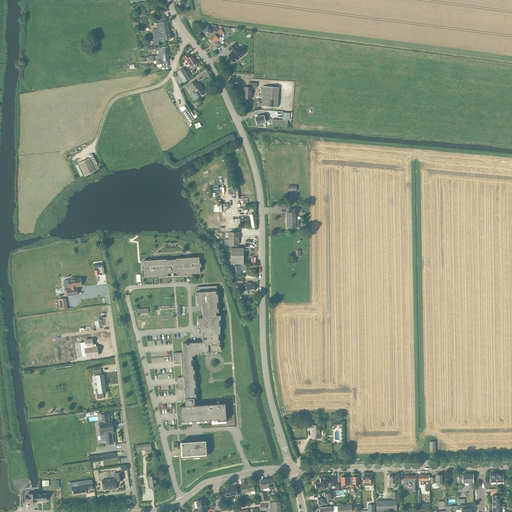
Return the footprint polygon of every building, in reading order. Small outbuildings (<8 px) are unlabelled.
[(157,30),(159,37),(153,38),(154,45),(159,44),(158,42),(159,41),(160,42),(161,41),(171,38),(167,21),(166,18),(159,20),(159,23),(156,24),(156,25),(151,26),(152,31),(157,30)] [(210,29),(208,27),(203,31),(207,37),(213,32),(212,32),(214,31),(211,28),(210,29)] [(214,35),(209,39),(213,44),(219,39),(217,37),(223,32),(220,29),(214,34),(214,35)] [(234,44),(228,48),(232,53),(228,55),(234,62),(244,55),(238,48),(237,48),(234,44)] [(162,64),(162,67),(168,66),(168,61),(169,61),(167,47),(160,48),(159,48),(159,50),(156,50),(156,54),(159,54),(159,55),(150,56),(150,61),(156,60),(157,64),(162,64)] [(196,63),(197,62),(192,55),(190,56),(188,54),(183,57),(185,60),(186,59),(191,66),(193,65),(193,66),(195,66),(197,65),(197,64),(196,63)] [(184,82),(190,78),(183,68),(177,72),(184,82)] [(198,98),(206,93),(199,82),(197,84),(195,81),(188,85),(190,88),(192,87),(198,98)] [(249,88),(244,87),(244,99),(252,99),(253,88),(257,89),(257,84),(249,83),(249,88)] [(261,106),(277,107),(279,87),(263,86),(261,103),(261,106)] [(189,122),(194,119),(187,109),(183,112),(189,122)] [(263,115),(255,118),(257,124),(267,121),(266,115),(264,116),(263,115)] [(85,176),(100,168),(93,156),(89,158),(78,163),(85,176)] [(289,213),(286,213),(286,214),(287,227),(295,227),(295,228),(298,228),(298,221),(295,221),(295,213),(300,213),(300,209),(289,209),(289,213)] [(229,233),(229,239),(225,239),(225,245),(229,245),(230,245),(230,248),(231,248),(231,264),(244,264),(244,248),(237,248),(237,245),(238,245),(238,240),(237,240),(237,233),(229,233)] [(142,267),(143,271),(144,271),(145,277),(153,276),(153,275),(157,274),(157,277),(160,277),(160,276),(168,275),(168,273),(170,273),(174,273),(177,273),(177,275),(185,274),(185,275),(188,275),(187,272),(192,272),(192,274),(200,273),(200,267),(202,267),(201,263),(200,263),(199,257),(191,258),(184,259),(184,258),(176,259),(167,260),(167,259),(159,260),(152,261),(152,260),(144,261),(144,267),(142,267)] [(233,276),(241,275),(240,266),(232,266),(232,269),(229,270),(230,274),(233,274),(233,276)] [(66,289),(64,290),(65,296),(67,296),(78,295),(77,287),(81,286),(80,278),(76,278),(75,277),(70,278),(71,279),(68,280),(69,288),(71,288),(66,289)] [(243,289),(242,289),(242,291),(242,292),(246,292),(246,291),(255,291),(255,284),(251,284),(251,282),(246,282),(246,284),(245,284),(244,284),(243,284),(243,289)] [(183,352),(173,353),(174,357),(174,364),(182,364),(182,366),(182,367),(183,377),(181,378),(177,378),(177,381),(177,382),(178,385),(178,388),(178,389),(185,388),(185,395),(185,399),(186,406),(183,406),(180,406),(181,424),(192,423),(195,422),(198,422),(211,421),(226,420),(225,403),(197,405),(195,406),(194,398),(196,397),(196,394),(195,394),(195,388),(196,388),(195,380),(194,380),(194,374),(195,374),(195,370),(194,370),(193,366),(192,366),(192,360),(193,360),(193,356),(195,356),(195,354),(199,354),(199,352),(205,351),(205,353),(206,353),(209,353),(209,351),(212,351),(216,351),(221,351),(221,347),(220,347),(221,316),(216,316),(216,313),(219,313),(217,294),(216,294),(216,292),(217,291),(216,286),(209,287),(205,287),(201,287),(199,287),(197,287),(196,292),(196,293),(197,293),(198,295),(196,296),(197,302),(197,306),(202,306),(203,313),(203,318),(198,319),(198,321),(198,326),(199,332),(199,333),(201,333),(201,339),(201,340),(202,340),(203,340),(203,342),(190,343),(184,344),(183,344),(183,352)] [(59,310),(67,309),(66,298),(63,298),(58,299),(59,310)] [(85,342),(80,342),(82,357),(86,357),(98,355),(97,346),(93,347),(92,339),(85,340),(85,342)] [(100,370),(93,371),(94,376),(96,376),(98,393),(96,393),(97,399),(103,398),(103,393),(106,392),(104,374),(101,375),(100,370)] [(102,421),(99,422),(100,434),(105,434),(106,445),(113,444),(112,433),(114,432),(112,420),(109,420),(108,413),(101,415),(102,421)] [(320,438),(320,425),(312,425),(312,424),(308,424),(308,430),(312,430),(312,438),(320,438)] [(192,441),(181,442),(181,446),(181,448),(181,451),(182,457),(182,458),(187,458),(193,457),(200,457),(207,456),(206,451),(206,440),(199,441),(193,441),(192,441)] [(117,478),(102,480),(103,490),(117,487),(116,481),(123,480),(122,472),(116,473),(117,478)] [(459,480),(463,479),(463,483),(469,483),(469,485),(473,485),(473,483),(473,474),(463,474),(463,475),(458,475),(459,480)] [(490,478),(488,478),(488,482),(490,482),(496,482),(497,482),(497,474),(490,474),(490,478)] [(418,475),(419,481),(420,481),(420,483),(425,483),(425,485),(429,485),(429,480),(427,480),(427,475),(418,475)] [(430,477),(430,483),(436,483),(439,483),(439,486),(443,486),(442,475),(436,475),(436,477),(430,477)] [(157,485),(155,476),(148,477),(150,487),(157,485)] [(363,476),(363,482),(363,484),(363,485),(364,486),(365,486),(369,486),(372,486),(372,479),(371,479),(370,476),(363,476)] [(412,476),(404,476),(404,485),(408,485),(412,485),(412,491),(416,491),(416,476),(412,476)] [(325,489),(324,485),(329,484),(328,477),(320,478),(321,482),(315,483),(316,490),(325,489)] [(267,479),(261,480),(263,489),(269,488),(270,489),(271,490),(274,489),(275,488),(275,486),(276,485),(275,484),(274,483),(273,478),(267,479)] [(85,484),(72,486),(74,494),(86,492),(86,490),(93,489),(92,481),(85,482),(85,484)] [(242,494),(255,491),(253,483),(249,484),(249,483),(240,485),(242,494)] [(225,497),(238,494),(236,486),(226,488),(226,489),(224,489),(225,497)] [(28,494),(26,494),(26,502),(38,501),(47,501),(47,494),(38,494),(38,493),(35,493),(33,493),(28,494)] [(325,497),(323,497),(323,498),(318,499),(318,502),(318,504),(319,505),(328,504),(327,500),(332,499),(333,500),(334,499),(334,498),(334,496),(333,495),(331,496),(331,495),(333,495),(332,493),(325,494),(325,497)] [(492,496),(492,501),(500,501),(500,498),(504,497),(504,495),(497,495),(497,493),(490,493),(490,496),(492,496)] [(196,501),(198,508),(194,509),(193,509),(193,510),(192,510),(192,511),(206,511),(207,511),(206,504),(206,499),(196,501)] [(376,501),(376,511),(397,510),(396,500),(376,501)] [(272,502),(270,502),(270,511),(280,511),(280,502),(272,502)]
